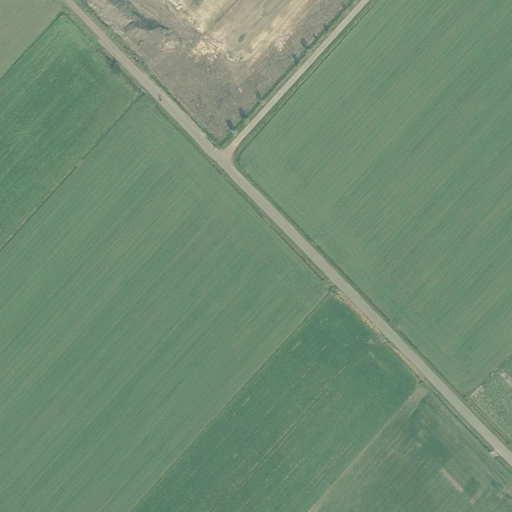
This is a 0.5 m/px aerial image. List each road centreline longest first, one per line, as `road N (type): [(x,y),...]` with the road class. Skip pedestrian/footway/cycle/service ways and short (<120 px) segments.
road 1 (unclassified): [(228,160),(511,458)]
road 2 (unclassified): [(72,0),(228,160)]
road 3 (unclassified): [(228,160),(375,0)]
